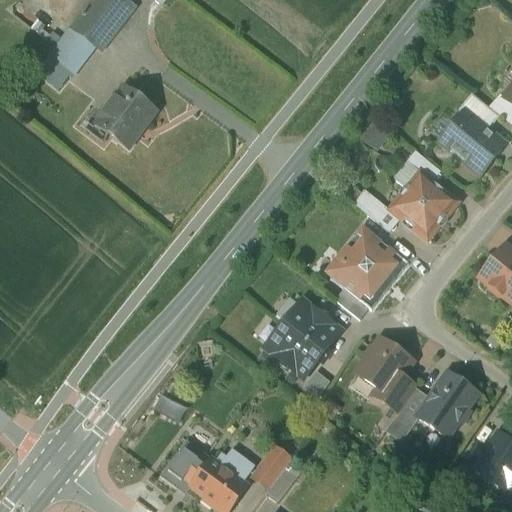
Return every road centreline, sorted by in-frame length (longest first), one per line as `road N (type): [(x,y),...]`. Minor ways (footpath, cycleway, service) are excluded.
road 1 (tertiary): [(53,467),(437,0)]
road 2 (residential): [(511,194),(422,310),(440,337),(511,386)]
